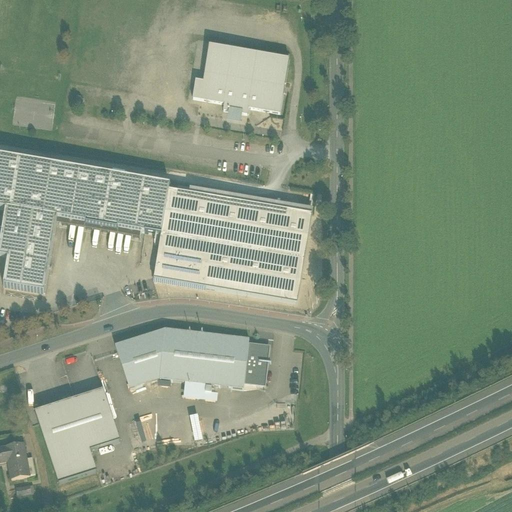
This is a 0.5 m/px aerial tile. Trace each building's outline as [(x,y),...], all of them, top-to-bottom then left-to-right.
[(209,49),(203,84),(196,83),(192,103),(225,108),(224,114),(229,115),(243,117),(249,118),(250,112),(282,117),(291,63),(209,49)] [(243,117),(229,115),(228,125),(241,127),(243,117)] [(171,188),(0,161),(0,215),(7,217),(0,260),(0,263),(10,265),(6,293),(46,300),(58,226),(163,242),(170,195),(171,188)] [(312,216),(170,195),(156,285),(297,306),(312,216)] [(165,334),(115,351),(130,395),(161,385),(245,394),(246,388),(250,347),(250,343),(165,334)] [(270,349),(250,347),(246,388),(266,391),(270,349)] [(104,395),(35,418),(58,488),(97,475),(90,454),(120,444),(104,395)] [(23,446),(5,449),(5,450),(0,450),(0,465),(8,464),(11,482),(29,479),(29,478),(35,477),(32,461),(26,462),(23,446)] [(31,487),(13,489),(13,498),(32,496),(31,487)]
